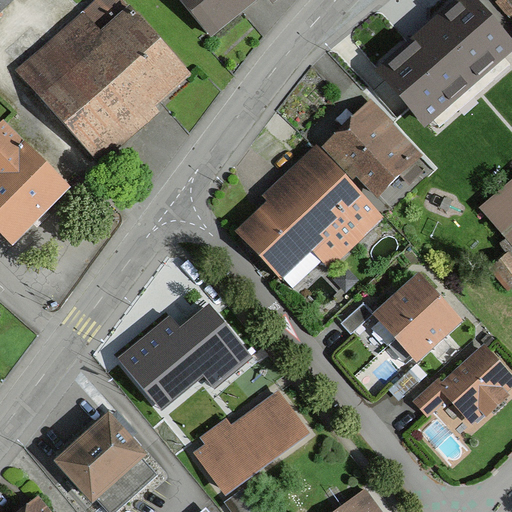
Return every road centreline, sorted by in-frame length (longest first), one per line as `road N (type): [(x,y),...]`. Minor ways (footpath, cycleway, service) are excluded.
road 1 (residential): [(177,200),(444,511)]
road 2 (residential): [(177,200),(0,436)]
road 3 (residential): [(338,0),(177,200)]
